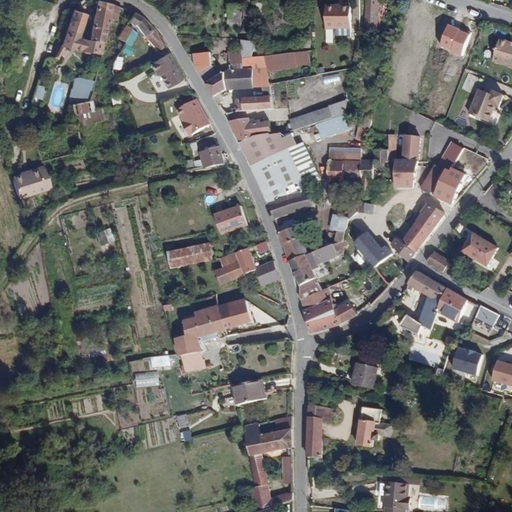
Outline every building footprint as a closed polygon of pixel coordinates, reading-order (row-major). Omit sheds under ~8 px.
[(325,0),(327,25),(335,24),(335,0),(325,0)] [(335,0),(335,24),(354,24),(352,1),(338,1),(337,0),(335,0)] [(365,0),(363,24),(374,25),(376,0),(365,0)] [(67,39),(63,47),(100,52),(104,35),(108,16),(112,17),(114,7),(96,2),(89,41),(82,40),(87,13),(75,11),(69,32),(67,39)] [(135,18),(137,22),(157,44),(165,40),(146,18),(139,11),(135,18)] [(123,19),(105,49),(114,51),(131,23),(123,19)] [(239,52),(249,52),(249,39),(237,37),(237,48),(224,48),(224,65),(230,65),(231,82),(249,82),(249,63),(239,64),(239,52)] [(493,57),(511,63),(511,44),(508,44),(509,41),(498,38),(493,57)] [(180,62),(169,46),(149,57),(155,68),(159,66),(168,80),(185,70),(180,62)] [(196,66),(210,90),(224,82),(221,65),(216,68),(210,58),(208,46),(186,48),(186,49),(193,61),(196,66)] [(262,63),(263,67),(291,63),(288,47),(261,52),(262,63)] [(239,64),(249,63),(262,63),(261,52),(249,52),(239,52),(239,64)] [(119,69),(120,56),(111,55),(110,68),(119,69)] [(511,66),(511,63),(493,57),(492,61),(511,66)] [(265,79),(263,67),(262,63),(249,63),(249,82),(265,82),(265,79)] [(221,65),(224,82),(231,82),(230,65),(224,65),(221,65)] [(87,98),(91,80),(73,76),(69,94),(87,98)] [(232,96),(232,105),(232,106),(269,104),(266,86),(261,86),(261,92),(238,94),(238,95),(232,96)] [(466,114),(485,123),(493,106),(496,107),(501,97),(491,92),(489,96),(477,90),(466,114)] [(196,95),(176,104),(181,116),(183,121),(181,122),(185,131),(207,121),(196,95)] [(118,96),(109,98),(111,105),(120,103),(118,96)] [(69,104),(76,127),(104,119),(100,106),(92,109),(89,98),(69,104)] [(286,118),(289,126),(328,114),(325,105),(286,118)] [(225,115),(235,137),(252,130),(267,128),(264,116),(256,117),(255,115),(245,116),(244,113),(225,115)] [(252,130),(235,137),(239,147),(255,139),(280,137),(275,127),(267,128),(252,130)] [(392,159),(391,179),(396,179),(396,184),(409,185),(414,161),(417,136),(401,134),(398,159),(392,159)] [(255,139),(239,147),(246,161),(263,198),(276,194),(305,189),(302,184),(285,144),(283,145),(280,137),(255,139)] [(299,138),(285,144),(302,184),(317,177),(315,174),(299,138)] [(200,153),(190,155),(192,162),(198,161),(221,155),(218,141),(198,145),(200,153)] [(458,152),(444,143),(433,160),(436,162),(443,166),(442,167),(446,170),(458,152)] [(385,148),(371,146),(370,158),(369,158),(367,178),(380,179),(380,187),(391,188),(391,179),(392,159),(384,159),(385,148)] [(183,164),(192,162),(189,155),(181,157),(183,164)] [(322,178),(338,179),(339,158),(324,157),(322,178)] [(367,178),(369,158),(357,157),(357,159),(355,180),(353,193),(363,194),(365,178),(367,178)] [(338,179),(355,180),(357,159),(339,158),(338,179)] [(434,166),(431,164),(422,178),(432,184),(442,167),(443,166),(436,162),(434,166)] [(23,186),(26,197),(50,189),(45,171),(28,176),(20,179),(23,186)] [(432,184),(422,178),(417,187),(427,192),(432,184)] [(17,200),(26,197),(23,186),(20,179),(12,181),(17,200)] [(305,190),(305,189),(276,194),(263,198),(269,214),(309,201),(305,190)] [(352,208),(365,210),(365,201),(353,199),(352,208)] [(241,201),(216,211),(224,229),(248,219),(241,201)] [(425,204),(412,220),(424,230),(429,223),(439,212),(425,204)] [(409,249),(424,230),(412,220),(406,227),(397,238),(397,239),(404,245),(409,249)] [(456,230),(468,235),(470,228),(459,224),(456,230)] [(279,233),(288,262),(306,256),(307,255),(298,227),(296,228),(295,225),(284,228),(285,231),(279,233)] [(347,236),(368,264),(382,254),(386,251),(379,243),(375,245),(364,231),(360,227),(347,236)] [(94,231),(97,245),(113,242),(110,228),(94,231)] [(379,235),(385,241),(391,235),(397,239),(397,238),(387,228),(379,235)] [(332,243),(337,245),(341,244),(345,235),(337,232),(332,243)] [(473,234),(464,254),(490,267),(499,248),(473,234)] [(391,248),(400,259),(409,249),(404,245),(397,239),(391,235),(385,241),(385,242),(391,248)] [(269,236),(260,239),(263,246),(272,243),(269,236)] [(208,242),(165,251),(169,269),(212,260),(208,242)] [(337,245),(312,254),(317,266),(337,259),(336,256),(344,252),(343,251),(347,248),(345,242),(341,244),(337,245)] [(254,264),(247,244),(237,248),(239,254),(245,267),(250,281),(251,281),(281,270),(279,262),(277,256),(254,264)] [(223,253),(226,259),(239,254),(237,248),(223,253)] [(443,274),(452,263),(436,249),(427,260),(443,274)] [(217,262),(221,276),(245,267),(239,254),(226,259),(217,262)] [(306,256),(311,268),(317,266),(312,254),(307,255),(306,256)] [(316,280),(311,268),(306,256),(288,262),(298,286),(316,280)] [(417,270),(408,282),(412,286),(425,294),(430,297),(429,298),(424,297),(417,319),(411,315),(405,326),(430,335),(433,325),(437,313),(439,309),(447,287),(417,270)] [(354,282),(362,300),(363,301),(382,282),(374,272),(354,282)] [(316,280),(298,286),(299,300),(320,291),(316,280)] [(439,309),(437,313),(460,323),(469,300),(447,287),(439,309)] [(326,289),(320,291),(299,300),(302,311),(329,301),(326,289)] [(219,300),(225,319),(250,312),(244,290),(226,297),(219,300)] [(183,348),(191,346),(209,342),(204,325),(225,319),(219,300),(207,303),(211,315),(198,318),(200,326),(180,331),(183,348)] [(332,311),(329,301),(302,311),(305,321),(304,322),(309,335),(336,326),(335,325),(353,318),(355,316),(355,314),(354,309),(351,310),(349,305),(332,311)] [(481,305),(480,307),(475,321),(494,329),(501,314),(481,305)] [(276,312),(252,317),(254,325),(277,320),(276,312)] [(475,321),(471,329),(491,337),(494,329),(475,321)] [(209,342),(191,346),(195,363),(212,358),(209,342)] [(455,346),(449,369),(477,376),(482,353),(455,346)] [(169,356),(150,356),(151,367),(170,366),(169,356)] [(511,363),(495,359),(489,380),(511,386),(511,363)] [(358,363),(352,385),(372,390),(377,367),(358,363)] [(157,386),(157,372),(134,372),(134,386),(157,386)] [(239,406),(264,400),(260,379),(243,382),(235,384),(239,406)] [(139,389),(138,403),(149,404),(150,389),(139,389)] [(293,403),(280,406),(283,422),(293,420),(293,403)] [(310,404),(309,419),(323,420),(332,421),(333,407),(310,404)] [(363,407),(363,409),(358,436),(357,444),(374,447),(376,441),(380,442),(382,434),(392,435),(393,424),(381,422),(383,410),(363,407)] [(355,435),(358,436),(363,409),(359,408),(355,435)] [(256,412),(241,416),(243,429),(245,429),(259,426),(256,412)] [(323,420),(309,419),(308,438),(322,439),(323,420)] [(291,488),(291,479),(262,488),(260,460),(258,443),(292,435),(292,427),(293,420),(283,422),(259,426),(245,429),(248,453),(250,473),(246,474),(247,486),(248,501),(257,498),(291,488)] [(183,442),(192,440),(190,430),(181,432),(183,442)] [(307,442),(307,456),(322,457),(322,439),(308,438),(307,442)] [(408,502),(409,489),(408,489),(388,487),(387,487),(387,492),(381,492),(380,500),(386,501),(386,509),(408,510),(412,511),(413,502),(408,502)] [(270,503),(292,503),(292,494),(269,495),(270,503)]
